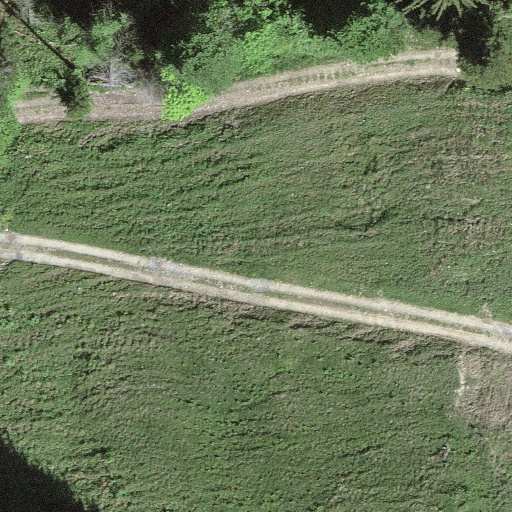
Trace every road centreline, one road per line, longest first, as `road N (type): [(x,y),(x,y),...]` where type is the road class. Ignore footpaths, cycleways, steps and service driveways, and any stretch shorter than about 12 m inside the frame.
road 1 (track): [(0,251),(511,346)]
road 2 (track): [(0,141),(442,54),(511,59)]
